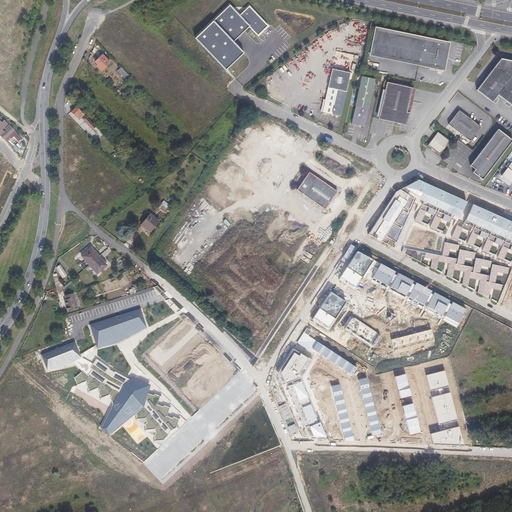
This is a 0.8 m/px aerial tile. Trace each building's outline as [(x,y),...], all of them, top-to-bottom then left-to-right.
[(195,38),(225,70),(243,53),(233,41),(249,27),(258,35),(269,26),(248,6),(240,14),(230,5),(195,38)] [(441,39),(423,36),(375,26),(369,55),(403,62),(449,71),(455,42),(441,39)] [(110,62),(102,55),(95,62),(98,65),(97,66),(101,71),(110,62)] [(511,63),(501,61),(500,62),(499,69),(495,68),(477,91),(492,102),(493,101),(497,97),(499,94),(511,104),(511,63)] [(129,76),(121,67),(117,71),(125,79),(129,76)] [(322,112),(341,116),(350,72),(332,68),(322,112)] [(364,126),(374,79),(362,76),(351,124),(364,126)] [(407,109),(412,86),(385,80),(383,86),(387,87),(381,118),(408,124),(410,112),(406,111),(407,109)] [(415,87),(412,86),(407,109),(410,110),(415,87)] [(449,124),(471,141),(481,127),(460,110),(449,124)] [(84,115),(80,111),(75,116),(85,127),(87,124),(94,131),(97,128),(84,115)] [(5,132),(1,135),(6,141),(9,138),(10,139),(13,136),(17,140),(18,134),(13,129),(10,125),(6,128),(7,130),(5,132)] [(511,138),(498,128),(470,165),(475,169),(473,171),(483,179),(511,140),(511,138)] [(100,141),(101,141),(103,139),(102,138),(104,136),(98,129),(93,134),(100,141)] [(241,132),(235,140),(240,143),(246,135),(241,132)] [(451,142),(438,132),(428,145),(441,155),(451,142)] [(511,161),(502,175),(511,183),(511,182),(511,161)] [(325,209),(337,191),(309,172),(296,190),(325,209)] [(357,172),(355,175),(364,182),(367,178),(357,172)] [(282,224),(287,217),(281,214),(276,221),(282,224)] [(159,222),(150,215),(141,226),(150,233),(159,222)] [(82,264),(86,268),(89,265),(99,256),(91,248),(81,256),(86,261),(82,264)] [(99,256),(89,265),(97,274),(107,265),(99,256)] [(63,278),(66,275),(60,265),(56,268),(63,278)] [(56,287),(57,293),(63,287),(58,280),(56,273),(53,274),(56,287)] [(64,300),(68,311),(78,308),(73,293),(65,295),(66,299),(64,300)] [(147,328),(140,309),(89,324),(98,349),(117,345),(147,328)] [(81,357),(74,342),(41,355),(47,370),(64,366),(81,357)] [(87,375),(82,371),(74,378),(77,385),(86,384),(89,392),(98,391),(101,399),(110,397),(112,404),(101,428),(109,435),(135,414),(137,419),(146,417),(146,422),(144,424),(145,430),(155,428),(156,434),(153,435),(155,441),(163,440),(168,435),(170,430),(176,427),(178,419),(173,417),(172,418),(167,416),(170,408),(164,406),(162,407),(157,404),(159,396),(154,394),(153,396),(148,393),(150,385),(132,377),(129,378),(114,371),(96,359),(90,367),(92,369),(87,375)]
